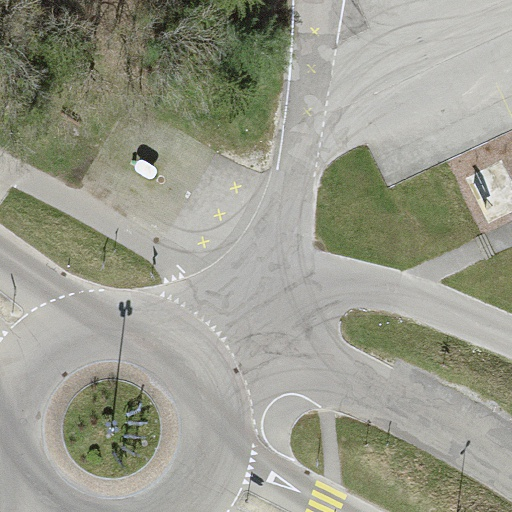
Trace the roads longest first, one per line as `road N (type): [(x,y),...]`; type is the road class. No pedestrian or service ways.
road 1 (unclassified): [(511,478),(243,320),(192,365)]
road 2 (secondary): [(334,511),(213,437)]
road 3 (secondary): [(192,365),(145,330),(81,327)]
